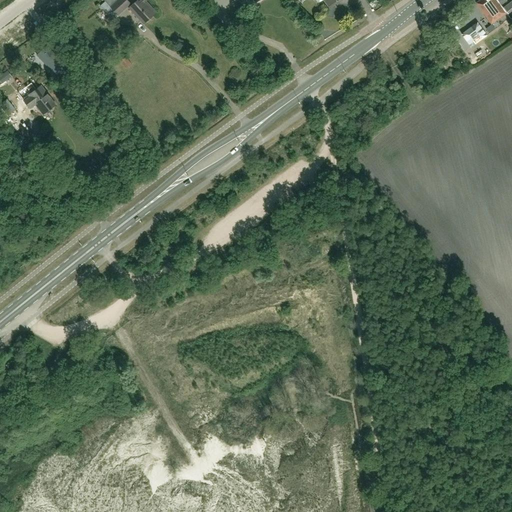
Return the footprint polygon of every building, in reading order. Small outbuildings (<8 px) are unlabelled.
[(103,0),(118,16),(131,4),(127,0),(103,0)] [(137,0),(129,8),(144,24),(156,13),(145,1),(146,0),(137,0)] [(496,0),(485,0),(486,1),(484,2),(490,11),(500,5),(496,0)] [(510,17),(511,14),(511,0),(503,8),(510,17)] [(495,25),(504,21),(501,14),(492,18),(495,25)] [(488,19),(483,24),(490,32),(496,26),(488,19)] [(79,34),(74,27),(68,31),(73,38),(79,34)] [(67,65),(48,44),(37,54),(57,75),(67,65)] [(132,65),(127,59),(121,63),(126,69),(132,65)] [(3,79),(10,81),(13,73),(6,71),(3,79)] [(30,109),(35,105),(43,115),(56,105),(41,86),(28,95),(29,96),(24,101),(30,109)] [(12,100),(19,110),(25,106),(18,96),(12,100)] [(0,99),(0,111),(5,118),(11,114),(0,99)]
